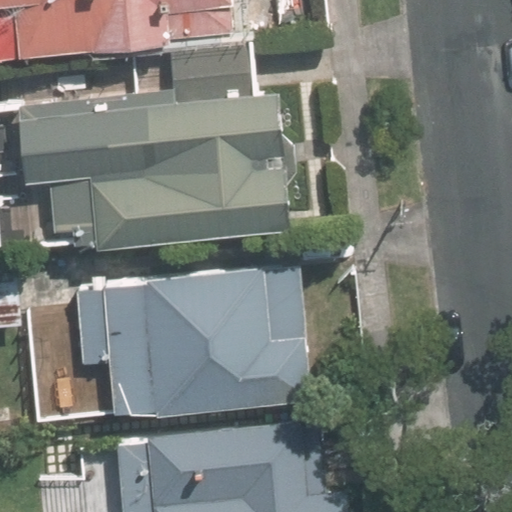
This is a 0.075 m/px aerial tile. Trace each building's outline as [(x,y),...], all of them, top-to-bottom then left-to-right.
[(0,0),(0,40),(252,19),(250,0),(0,0)] [(70,230),(309,210),(297,78),(270,80),(265,29),(138,40),(141,78),(34,87),(40,164),(64,163),(70,230)] [(120,347),(125,400),(325,384),(314,253),(85,272),(92,350),(120,347)] [(0,312),(33,310),(28,257),(0,259),(0,312)] [(173,501),(173,511),(366,511),(357,402),(126,422),(133,504),(173,501)]
